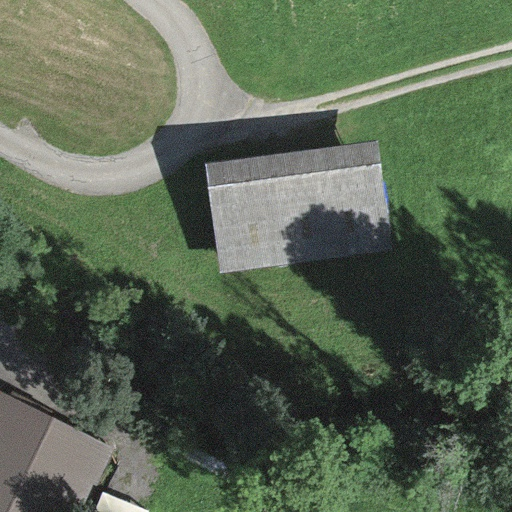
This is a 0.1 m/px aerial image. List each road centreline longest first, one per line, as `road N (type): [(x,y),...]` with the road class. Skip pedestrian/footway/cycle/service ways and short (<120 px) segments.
road 1 (track): [(0,137),(82,176),(146,165),(172,146),(193,120),(198,74),(188,40),(151,0)]
road 2 (track): [(193,120),(264,119),(511,57)]
